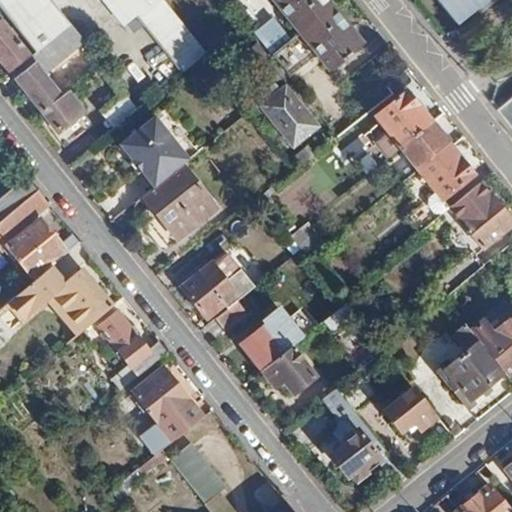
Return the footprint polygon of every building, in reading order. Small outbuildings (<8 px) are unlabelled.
[(0,0),(0,13),(34,57),(69,28),(46,0),(0,0)] [(158,0),(98,0),(120,27),(133,17),(179,76),(204,56),(158,0)] [(268,0),(296,34),(328,9),(320,0),(268,0)] [(435,0),(454,22),(458,19),(481,0),(435,0)] [(358,46),(328,9),(296,34),(327,72),(358,46)] [(271,22),(252,37),(268,57),(287,42),(271,22)] [(0,26),(0,63),(10,75),(28,61),(0,26)] [(34,57),(28,61),(10,75),(58,134),(82,115),(48,74),(83,46),(69,28),(34,57)] [(304,63),(287,42),(268,57),(285,78),(304,63)] [(281,90),(258,109),(290,149),(313,130),(281,90)] [(402,94),(372,119),(396,149),(427,124),(402,94)] [(511,94),(496,108),(511,127),(511,94)] [(116,126),(138,108),(129,97),(107,115),(116,126)] [(155,118),(119,145),(148,184),(151,188),(178,167),(187,160),(155,118)] [(447,149),(427,124),(396,149),(415,171),(417,174),(447,149)] [(468,176),(447,149),(417,174),(415,171),(399,183),(417,206),(402,218),(416,234),(441,213),(446,209),(438,200),(468,176)] [(178,167),(151,188),(145,193),(149,199),(177,235),(211,210),(178,167)] [(0,196),(0,219),(34,191),(23,178),(0,196)] [(476,184),(446,209),(478,250),(508,225),(476,184)] [(0,219),(0,241),(44,205),(34,191),(0,219)] [(36,220),(2,247),(30,280),(46,267),(75,243),(69,235),(56,245),(36,220)] [(301,224),(285,237),(296,252),(301,258),(318,245),(301,224)] [(221,303),(225,308),(232,302),(253,286),(224,250),(179,286),(193,304),(204,317),(221,303)] [(474,253),(438,282),(448,294),(487,262),(478,250),(474,253)] [(30,280),(5,301),(19,318),(46,296),(76,334),(90,322),(109,307),(92,286),(78,269),(60,284),(53,276),(46,267),(30,280)] [(225,308),(212,318),(221,329),(240,313),(232,302),(225,308)] [(340,304),(319,322),(327,331),(348,314),(340,304)] [(241,343),(261,368),(287,347),(301,336),(277,307),(252,327),(256,331),(254,333),(241,343)] [(114,313),(95,329),(128,368),(134,376),(163,352),(156,342),(145,351),(114,313)] [(479,320),(466,330),(501,372),(504,375),(511,368),(511,313),(489,332),(479,320)] [(501,372),(466,330),(461,324),(449,335),(461,348),(461,354),(445,367),(442,364),(433,371),(448,388),(449,387),(463,404),(501,372)] [(287,347),(261,368),(259,370),(273,387),(281,381),(290,392),(310,376),(287,347)] [(151,455),(157,450),(200,417),(160,367),(129,392),(155,423),(136,437),(151,455)] [(124,385),(134,376),(128,368),(111,382),(118,390),(124,385)] [(352,371),(334,386),(354,411),(373,397),(352,371)] [(354,411),(334,386),(317,399),(334,418),(331,427),(327,430),(340,446),(329,455),(345,475),(349,472),(363,474),(380,461),(396,481),(405,474),(386,451),(379,457),(369,446),(377,439),(354,411)] [(410,388),(381,412),(397,431),(410,421),(417,429),(432,416),(410,388)] [(187,443),(166,461),(201,504),(223,486),(187,443)] [(511,460),(502,468),(511,480),(511,460)] [(142,474),(136,467),(107,490),(116,502),(127,493),(132,482),(142,474)] [(511,511),(487,485),(453,511),(511,511)] [(292,511),(276,491),(261,503),(266,510),(263,511),(292,511)]
